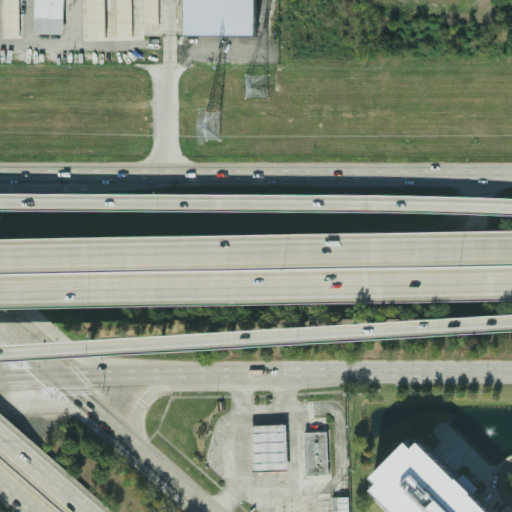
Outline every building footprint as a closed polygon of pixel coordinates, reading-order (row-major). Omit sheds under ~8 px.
[(0,0),(0,36),(15,37),(16,0),(0,0)] [(59,35),(59,0),(30,0),(30,35),(59,35)] [(102,38),(100,0),(80,0),(81,39),(102,38)] [(128,0),(112,0),(113,37),(129,38),(128,0)] [(155,24),(154,0),(139,0),(140,24),(155,24)] [(246,0),(175,0),(175,37),(246,38),(246,0)] [(283,470),(281,424),(246,425),(248,471),(283,470)] [(301,433),(324,433),(325,475),(301,475),(301,433)] [(422,443),(489,511),(394,511),(372,489),(379,483),(373,477),(408,442),(416,449),(422,443)] [(348,511),(331,511),(331,497),(343,497),(348,497),(348,511)]
